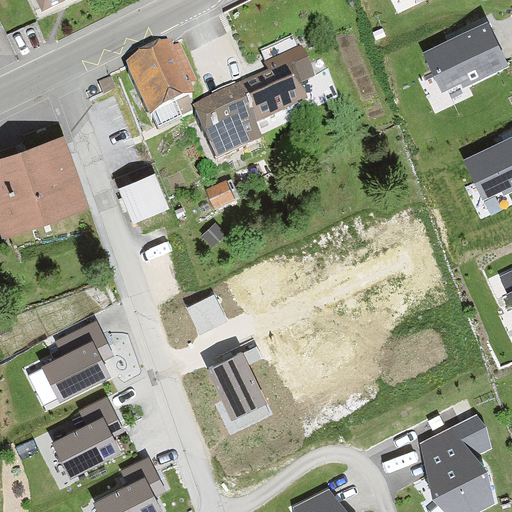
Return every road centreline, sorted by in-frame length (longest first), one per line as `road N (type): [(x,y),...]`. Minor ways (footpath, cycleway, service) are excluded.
road 1 (residential): [(61,65),(214,511)]
road 2 (residential): [(389,511),(367,467),(330,453),(231,511)]
road 3 (tertiary): [(192,0),(61,65)]
